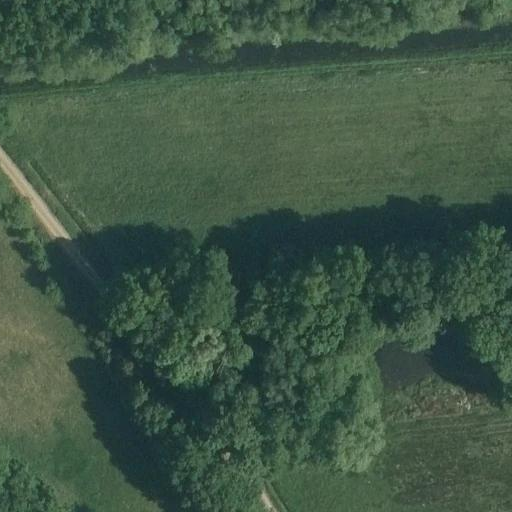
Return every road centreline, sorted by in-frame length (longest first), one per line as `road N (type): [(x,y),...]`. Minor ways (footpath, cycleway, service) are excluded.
road 1 (track): [(0,158),(268,511)]
road 2 (track): [(511,256),(124,287),(108,295)]
